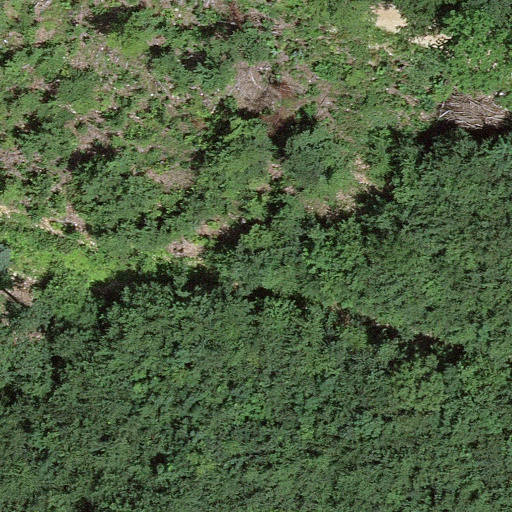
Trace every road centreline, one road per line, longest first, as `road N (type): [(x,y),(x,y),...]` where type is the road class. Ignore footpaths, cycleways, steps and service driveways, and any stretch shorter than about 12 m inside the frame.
road 1 (track): [(0,241),(410,329),(511,361)]
road 2 (track): [(511,64),(353,0)]
